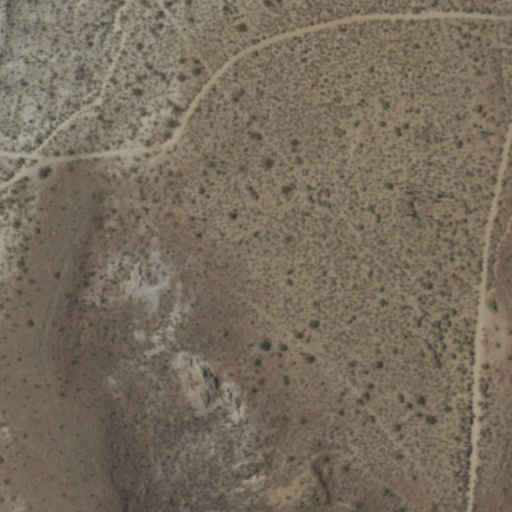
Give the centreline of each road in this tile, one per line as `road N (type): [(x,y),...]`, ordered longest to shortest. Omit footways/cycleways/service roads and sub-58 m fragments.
road 1 (track): [(511,12),(353,13),(248,41),(204,77),(156,144),(38,157),(0,179)]
road 2 (track): [(511,90),(476,254),(461,511)]
